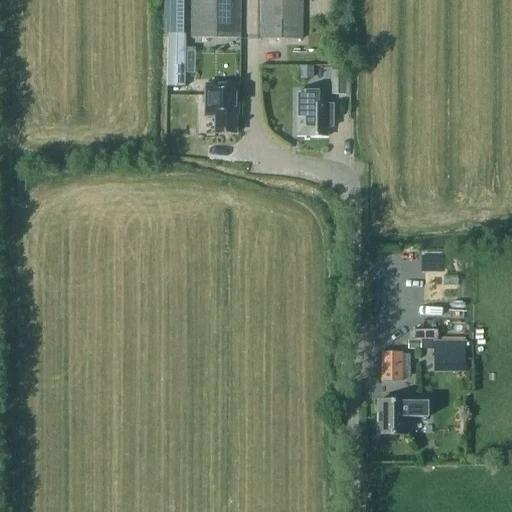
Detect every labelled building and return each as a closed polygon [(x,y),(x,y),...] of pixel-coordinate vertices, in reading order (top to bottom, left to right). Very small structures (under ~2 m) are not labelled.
[(163,0),(163,34),(167,34),(181,35),(181,0),(163,0)] [(190,0),(190,41),(238,42),(238,0),(190,0)] [(260,0),(260,40),(301,41),(301,0),(260,0)] [(314,0),(313,15),(331,16),(332,0),(314,0)] [(167,34),(166,86),(165,86),(164,139),(185,140),(190,140),(191,87),(186,87),(183,87),(184,35),(181,35),(167,34)] [(312,67),(298,67),(299,80),(312,79),(312,67)] [(330,71),(330,95),(349,95),(349,71),(330,71)] [(205,117),(215,117),(215,134),(236,134),(236,118),(238,118),(238,85),(206,85),(205,117)] [(306,137),(327,137),(327,128),(333,128),(333,105),(322,105),(322,92),(297,92),(297,136),(306,136),(306,137)] [(407,341),(407,350),(420,350),(420,341),(407,341)] [(436,342),(436,359),(464,359),(464,342),(436,342)] [(380,381),(401,382),(401,353),(380,353),(380,381)] [(377,436),(406,436),(407,418),(426,418),(427,404),(407,404),(407,402),(377,402),(377,436)]
